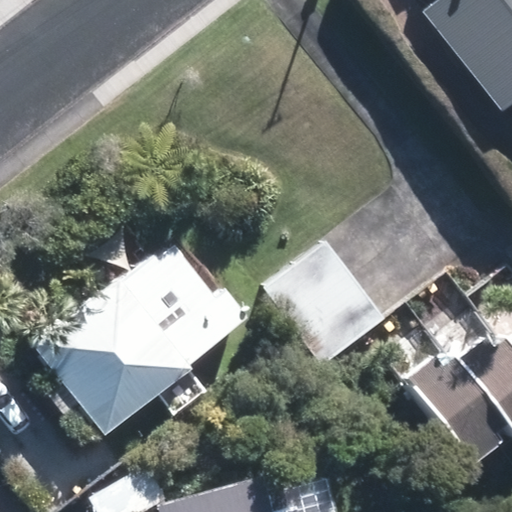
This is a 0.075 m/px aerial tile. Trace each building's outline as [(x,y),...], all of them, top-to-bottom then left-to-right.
[(511,0),(439,0),(427,10),(503,109),(511,101),(511,0)] [(180,225),(34,343),(106,433),(253,315),(180,225)] [(511,327),(510,325),(466,357),(457,345),(411,378),(474,465),(511,437),(511,327)] [(137,511),(150,504),(127,466),(74,499),(82,511),(137,511)] [(302,511),(290,470),(158,508),(158,511),(302,511)]
